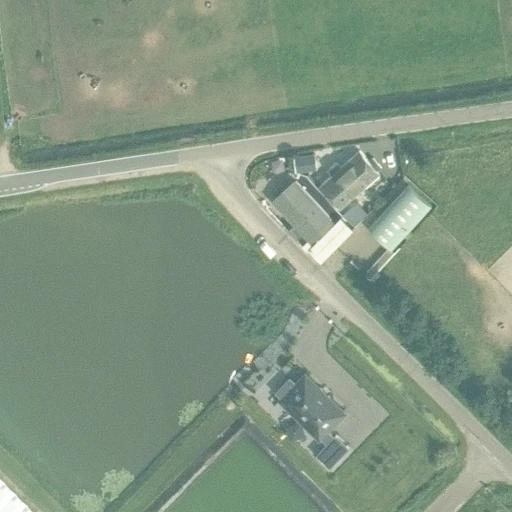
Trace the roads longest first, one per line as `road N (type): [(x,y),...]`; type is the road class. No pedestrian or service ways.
road 1 (tertiary): [(511,472),(221,184),(210,152)]
road 2 (tertiary): [(210,152),(511,107)]
road 3 (tertiary): [(0,183),(210,152)]
